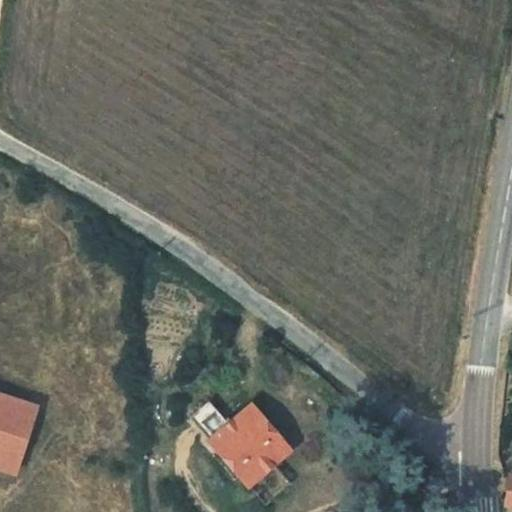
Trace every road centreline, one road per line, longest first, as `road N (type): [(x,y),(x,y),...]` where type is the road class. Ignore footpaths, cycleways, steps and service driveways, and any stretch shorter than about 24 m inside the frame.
road 1 (unclassified): [(0,142),(168,240),(430,438),(475,454)]
road 2 (primary): [(511,149),(485,309),(475,454)]
